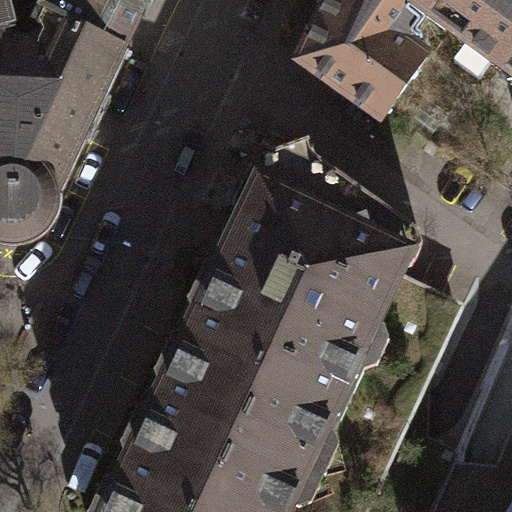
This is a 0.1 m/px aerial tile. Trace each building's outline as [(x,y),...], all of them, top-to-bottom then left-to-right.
[(41,0),(38,4),(119,45),(141,0),(41,0)] [(410,4),(412,0),(326,0),(296,62),(377,120),(423,55),(406,44),(425,14),(410,4)] [(499,65),(511,45),(511,0),(412,0),(410,4),(425,14),(499,65)] [(52,190),(119,45),(38,4),(26,22),(30,39),(14,42),(7,29),(0,31),(0,238),(13,242),(31,234),(42,226),(55,207),(52,190)] [(511,45),(499,65),(511,73),(511,45)] [(361,511),(366,511),(460,317),(393,288),(400,267),(389,263),(408,220),(310,158),(307,144),(261,158),(270,184),(257,208),(240,214),(216,263),(224,276),(109,511),(361,511)]
